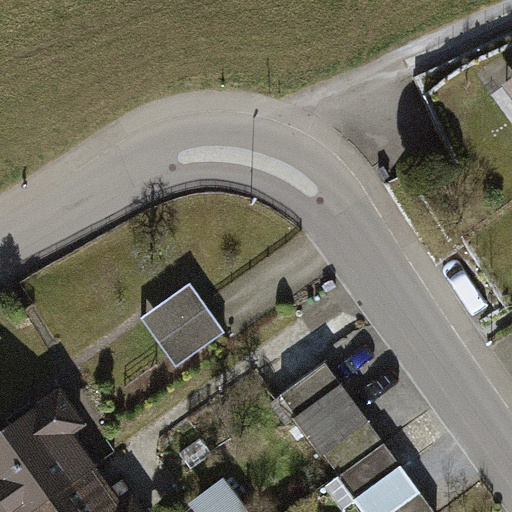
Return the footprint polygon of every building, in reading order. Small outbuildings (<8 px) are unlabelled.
[(147,329),(180,377),(230,343),(196,295),(147,329)] [(434,511),(333,367),(280,405),(355,511),(434,511)] [(58,413),(0,452),(0,508),(2,511),(49,511),(102,479),(58,413)] [(178,511),(254,511),(232,476),(177,510),(178,511)] [(127,511),(102,479),(49,511),(127,511)]
